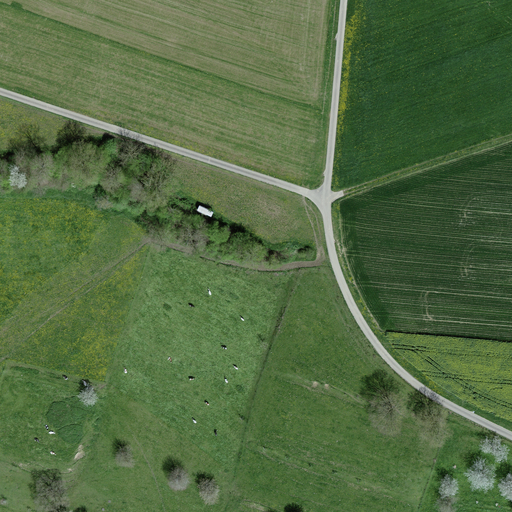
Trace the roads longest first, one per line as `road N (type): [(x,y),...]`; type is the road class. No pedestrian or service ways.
road 1 (unclassified): [(0,87),(322,202)]
road 2 (unclassified): [(511,441),(384,363),(337,282),(322,202)]
road 3 (track): [(322,202),(343,0)]
road 4 (track): [(322,202),(511,138)]
